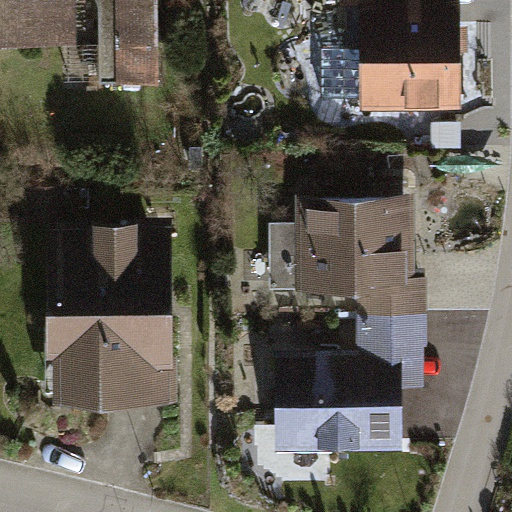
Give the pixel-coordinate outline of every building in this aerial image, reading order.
[(160,0),(0,0),(0,55),(87,52),(88,89),(164,86),(160,0)] [(467,0),(347,0),(348,12),(369,11),(373,113),(471,109),(467,0)] [(362,296),(363,322),(433,320),(432,284),(422,284),(420,196),(300,198),(301,227),(277,228),(278,291),(302,291),(303,297),(362,296)] [(175,220),(57,226),(63,337),(51,338),(55,415),(186,408),(175,220)] [(435,394),(433,320),(363,322),(364,358),(285,360),(287,459),(408,457),(406,395),(435,394)]
